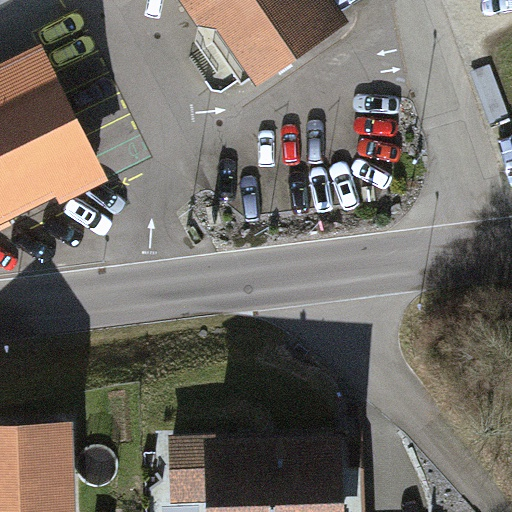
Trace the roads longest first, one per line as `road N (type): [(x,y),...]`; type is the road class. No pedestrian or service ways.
road 1 (tertiary): [(0,314),(479,255)]
road 2 (track): [(289,280),(469,511)]
road 3 (residential): [(419,0),(457,134),(479,255)]
